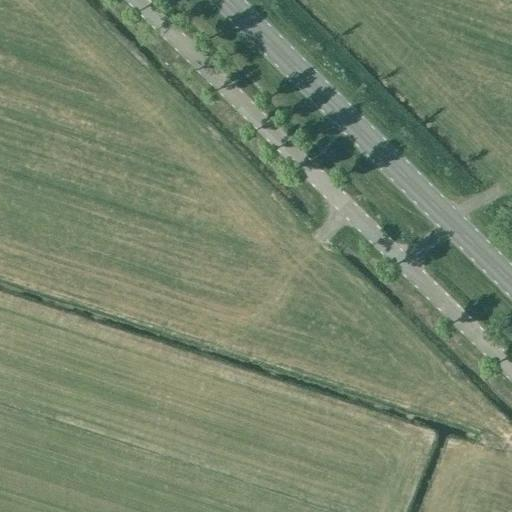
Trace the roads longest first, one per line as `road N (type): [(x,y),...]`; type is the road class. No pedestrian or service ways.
road 1 (unclassified): [(136,0),(511,370)]
road 2 (primary): [(511,282),(226,0)]
